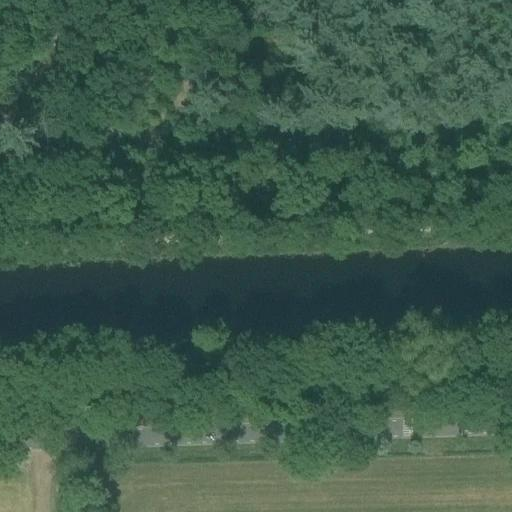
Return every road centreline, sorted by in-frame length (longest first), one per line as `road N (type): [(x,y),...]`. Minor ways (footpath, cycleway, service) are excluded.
road 1 (track): [(0,160),(511,143)]
road 2 (unclassified): [(0,442),(511,428)]
